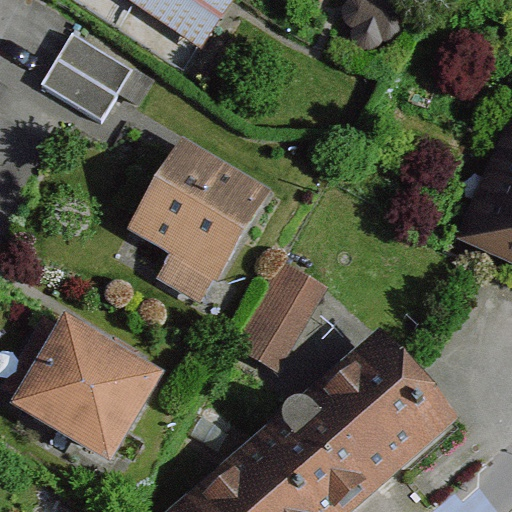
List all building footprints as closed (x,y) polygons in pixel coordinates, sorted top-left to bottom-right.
[(114,0),(199,57),(234,0),(114,0)] [(132,71),(71,34),(40,84),(102,122),(132,71)] [(511,254),(511,136),(468,235),(511,254)] [(215,276),(264,195),(187,148),(137,229),(215,276)] [(278,372),(323,294),(284,271),(239,350),(278,372)] [(107,452),(154,373),(64,320),(17,400),(107,452)] [(353,511),(457,426),(383,338),(174,511),(353,511)]
